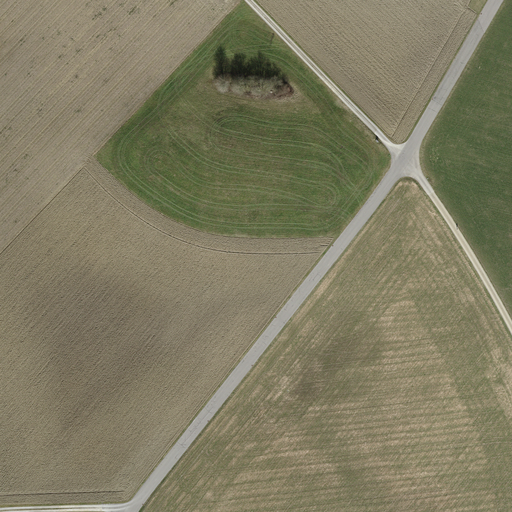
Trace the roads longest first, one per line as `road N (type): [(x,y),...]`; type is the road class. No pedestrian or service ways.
road 1 (tertiary): [(129,511),(405,161),(495,0)]
road 2 (track): [(511,327),(434,194),(244,0)]
